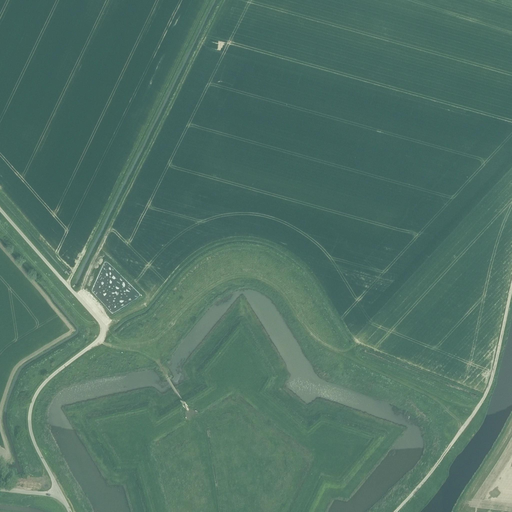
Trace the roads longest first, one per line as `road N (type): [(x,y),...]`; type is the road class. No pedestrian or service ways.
road 1 (unclassified): [(58,498),(31,435),(31,405),(103,329),(0,209)]
road 2 (unknown): [(65,282),(207,0)]
road 3 (track): [(511,287),(493,377),(473,420)]
